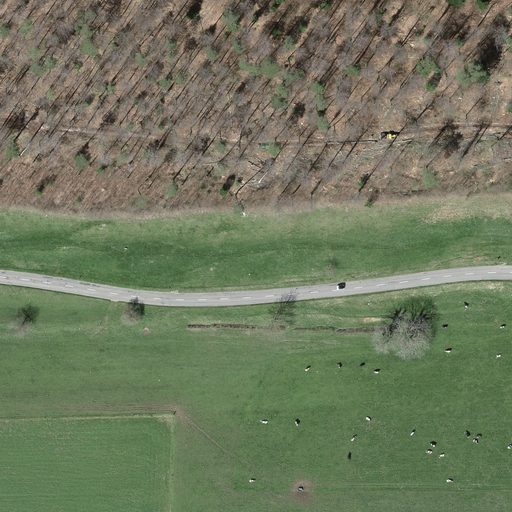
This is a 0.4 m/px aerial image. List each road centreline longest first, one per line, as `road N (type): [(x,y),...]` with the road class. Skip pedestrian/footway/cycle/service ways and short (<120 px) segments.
road 1 (tertiary): [(511,272),(184,299),(0,276)]
road 2 (track): [(511,127),(237,146),(0,120)]
